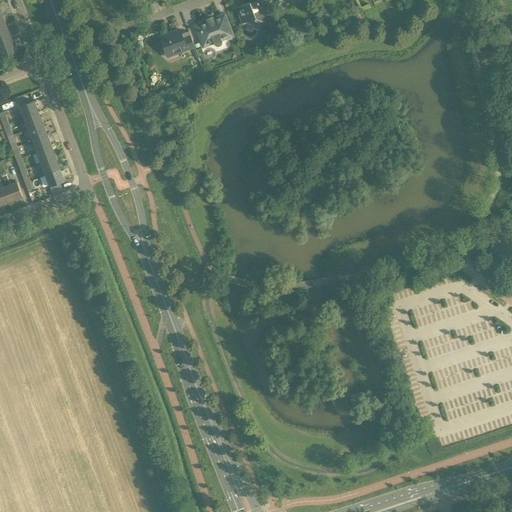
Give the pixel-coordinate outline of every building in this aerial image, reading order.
[(264,0),(256,0),(249,2),(236,8),(242,24),(255,19),(261,21),(271,18),(264,0)] [(203,47),(213,43),(214,44),(215,45),(216,46),(217,46),(218,46),(219,46),(220,45),(221,45),(221,44),(222,43),(222,42),(222,41),(222,40),(233,36),(228,22),(223,24),(219,15),(213,18),(213,17),(205,20),(205,21),(199,23),(201,28),(196,30),(203,47)] [(7,29),(0,31),(0,44),(12,40),(7,29)] [(189,31),(181,34),(179,29),(159,37),(166,55),(178,51),(179,52),(195,47),(189,31)] [(12,40),(0,44),(0,54),(1,58),(16,52),(12,40)] [(24,118),(39,112),(34,100),(19,106),(24,118)] [(39,112),(24,118),(28,129),(43,124),(39,112)] [(6,115),(0,117),(0,118),(3,126),(9,123),(6,115)] [(7,137),(13,135),(9,123),(3,126),(7,137)] [(43,124),(28,129),(32,141),(47,135),(43,124)] [(11,148),(17,146),(13,135),(7,137),(11,148)] [(47,135),(32,141),(35,147),(29,149),(31,154),(37,152),(52,146),(47,135)] [(26,156),(23,150),(19,152),(17,146),(11,148),(16,160),(22,158),(26,156)] [(41,163),(56,158),(52,146),(37,152),(41,163)] [(26,169),(22,158),(16,160),(20,171),(26,169)] [(56,158),(41,163),(45,175),(60,169),(56,158)] [(24,183),(30,181),(26,169),(20,171),(24,183)] [(60,169),(45,175),(49,187),(53,196),(63,192),(60,183),(64,181),(60,169)] [(5,186),(11,201),(22,197),(17,182),(10,185),(6,174),(2,176),(6,186),(5,186)] [(28,191),(33,189),(30,181),(24,183),(28,191)] [(0,205),(11,201),(5,186),(0,188),(0,205)]
